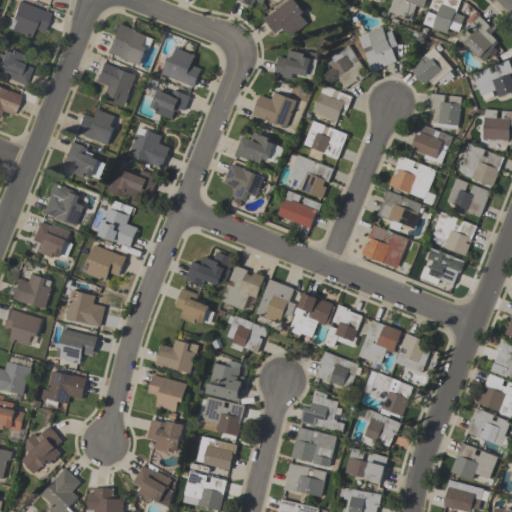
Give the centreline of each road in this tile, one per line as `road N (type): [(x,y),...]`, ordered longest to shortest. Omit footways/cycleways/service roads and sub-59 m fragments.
road 1 (residential): [(102,448),(134,325),(239,40)]
road 2 (residential): [(183,209),(472,327)]
road 3 (residential): [(410,511),(421,459),(511,227)]
road 4 (residential): [(0,239),(90,0)]
road 5 (residential): [(326,266),(390,106)]
road 6 (residential): [(251,511),(280,385)]
